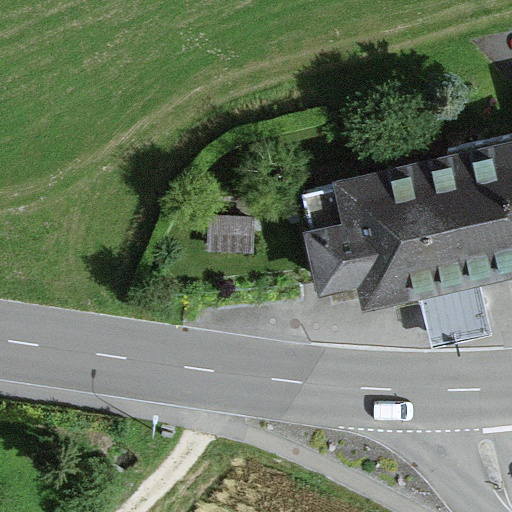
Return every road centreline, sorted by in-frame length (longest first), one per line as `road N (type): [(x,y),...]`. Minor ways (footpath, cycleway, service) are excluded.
road 1 (primary): [(0,341),(381,390),(469,390)]
road 2 (residential): [(469,390),(485,450),(511,505)]
